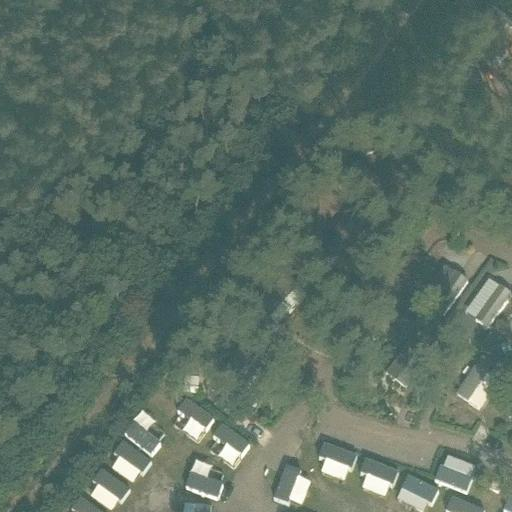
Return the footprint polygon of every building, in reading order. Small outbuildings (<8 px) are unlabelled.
[(336,189),(367,214),(382,197),(350,171),(336,189)] [(311,257),(302,250),(295,259),(304,266),(311,257)] [(446,318),(469,284),(444,267),(422,302),(446,318)] [(487,332),(511,298),(489,281),(464,315),(487,332)] [(413,320),(420,311),(409,303),(402,312),(413,320)] [(255,316),(243,309),(235,321),(246,329),(255,316)] [(445,331),(438,340),(448,348),(453,341),(452,335),(445,331)] [(387,377),(406,391),(430,358),(411,344),(387,377)] [(511,354),(511,353),(507,345),(500,349),(505,358),(511,354)] [(213,395),(236,410),(266,363),(243,348),(213,395)] [(443,355),(437,363),(447,371),(453,363),(443,355)] [(496,369),(496,368),(489,379),(500,386),(507,376),(511,368),(511,367),(502,360),(496,369)] [(488,375),(477,368),(459,397),(470,404),(486,378),(488,375)] [(200,381),(185,379),(183,397),(198,399),(200,381)] [(175,415),(202,431),(209,420),(181,404),(175,415)] [(121,434),(148,461),(159,450),(144,434),(152,426),(141,415),(121,434)] [(195,443),(201,433),(186,424),(180,433),(195,443)] [(231,470),(248,446),(220,427),(211,440),(223,448),(215,459),(231,470)] [(142,478),(151,465),(119,443),(110,456),(142,478)] [(353,473),(358,460),(322,445),(316,460),(323,463),(319,475),(341,484),(347,470),(353,473)] [(116,462),(110,472),(131,486),(137,477),(116,462)] [(363,478),(359,492),(382,500),(387,486),(394,489),(399,474),(362,462),(357,476),(363,478)] [(223,489),(203,482),(208,469),(192,463),(183,490),(219,503),(223,489)] [(431,486),(463,494),(470,469),(457,465),(455,473),(436,468),(431,486)] [(295,481),(297,473),(282,468),(272,501),(300,510),(308,485),(295,481)] [(222,487),(226,476),(210,469),(205,481),(222,487)] [(99,472),(90,485),(121,506),(130,493),(99,472)] [(412,509),(418,511),(426,511),(436,492),(407,477),(400,491),(417,499),(412,509)] [(87,499),(105,511),(110,511),(116,504),(94,489),(87,499)] [(511,511),(511,499),(508,498),(501,511),(511,511)] [(69,511),(95,511),(79,499),(69,511)] [(447,511),(480,511),(453,500),(447,511)]
